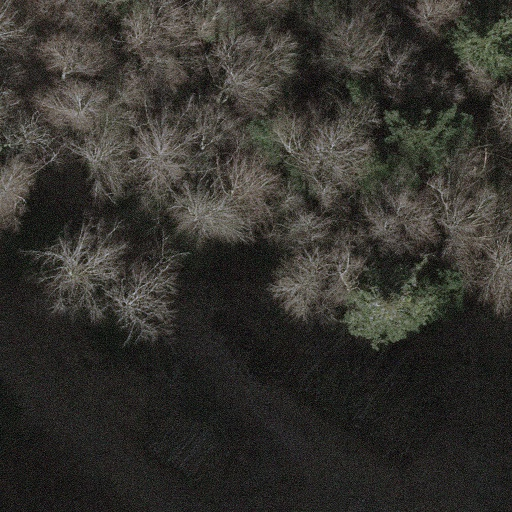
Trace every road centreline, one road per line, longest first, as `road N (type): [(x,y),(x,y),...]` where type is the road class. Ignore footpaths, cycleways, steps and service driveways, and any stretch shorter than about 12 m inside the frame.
road 1 (track): [(399,511),(308,429),(146,238),(21,52),(3,0)]
road 2 (track): [(0,321),(172,505),(188,511)]
